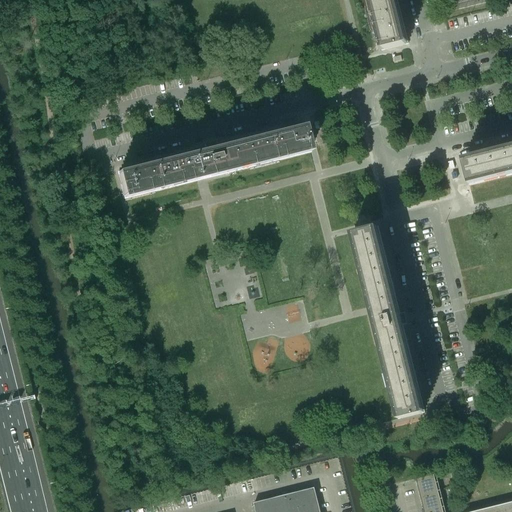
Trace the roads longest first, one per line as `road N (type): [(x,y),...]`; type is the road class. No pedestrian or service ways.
road 1 (residential): [(442,413),(382,160)]
road 2 (residential): [(382,160),(511,127)]
road 3 (motorway): [(29,511),(0,392)]
